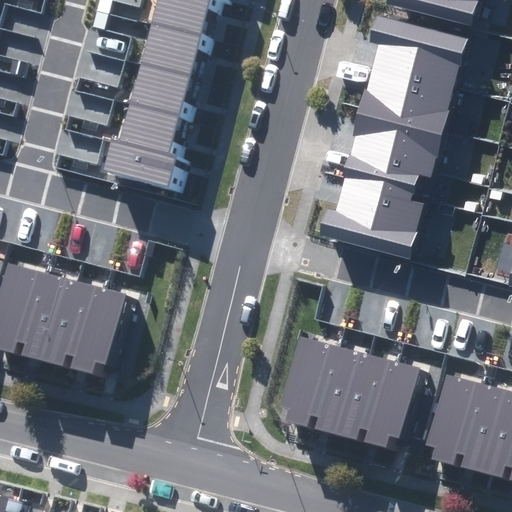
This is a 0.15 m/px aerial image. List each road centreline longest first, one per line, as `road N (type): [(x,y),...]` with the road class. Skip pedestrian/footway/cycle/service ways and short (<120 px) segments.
road 1 (residential): [(247,237),(511,303)]
road 2 (residential): [(308,0),(247,237)]
road 3 (residential): [(247,237),(189,469)]
road 4 (residential): [(31,178),(247,237)]
road 5 (residential): [(189,469),(0,424)]
road 6 (residential): [(31,178),(75,0)]
road 7 (residential): [(367,511),(189,469)]
